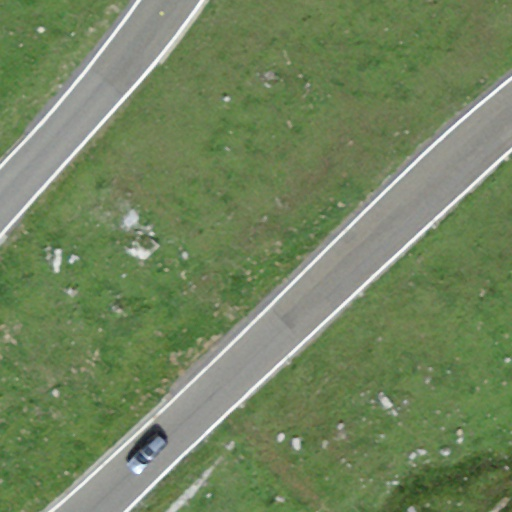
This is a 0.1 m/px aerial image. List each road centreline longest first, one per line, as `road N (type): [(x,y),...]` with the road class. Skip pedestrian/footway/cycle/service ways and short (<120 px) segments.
road 1 (primary): [(511,116),(88,511)]
road 2 (primary): [(0,199),(171,0)]
